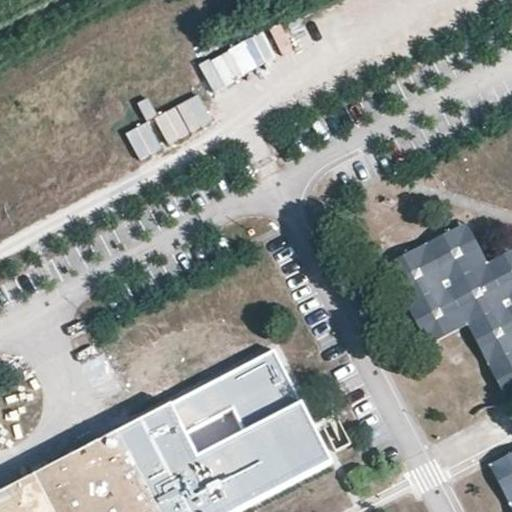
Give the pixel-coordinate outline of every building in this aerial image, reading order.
[(511,246),(494,255),(474,217),(391,258),(431,339),(471,320),(511,400),(511,246)] [(235,511),(337,462),(322,433),(319,425),(312,413),(281,352),(119,432),(0,490),(0,511),(235,511)] [(329,429),(345,423),(319,425),(322,433),(329,429)] [(345,423),(329,429),(339,451),(355,443),(345,423)] [(511,449),(493,459),(511,498),(511,480),(503,462),(511,457),(511,449)]
